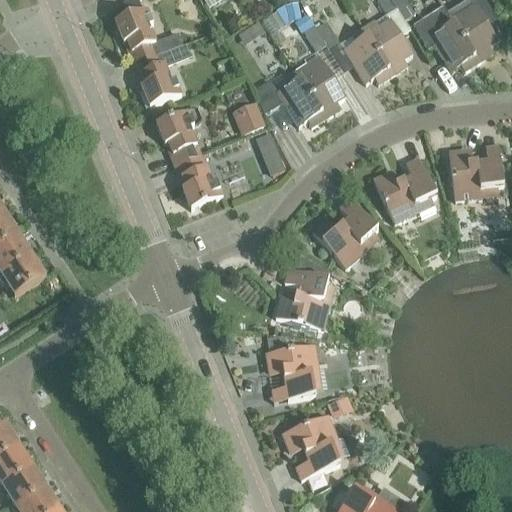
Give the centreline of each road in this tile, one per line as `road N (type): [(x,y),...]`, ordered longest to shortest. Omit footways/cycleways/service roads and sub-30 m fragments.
road 1 (residential): [(160,276),(250,251),(338,160),(410,120),(511,112)]
road 2 (tertiary): [(160,276),(64,10)]
road 3 (tertiary): [(255,511),(160,276)]
road 4 (residential): [(2,376),(160,276)]
road 5 (residential): [(87,511),(2,376)]
